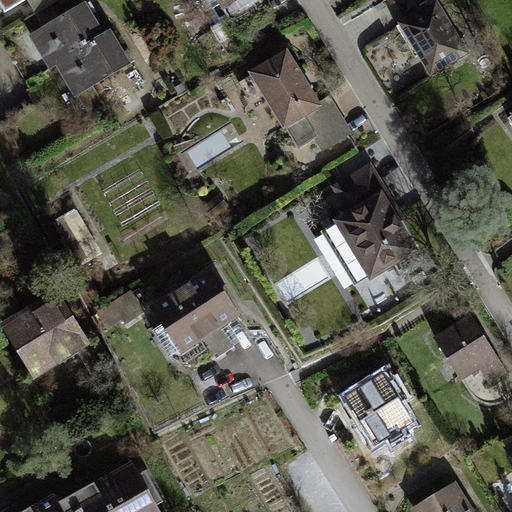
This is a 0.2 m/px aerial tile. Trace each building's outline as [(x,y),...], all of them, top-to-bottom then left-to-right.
[(28,3),(36,17),(51,8),(57,5),(53,0),(0,0),(8,14),(28,3)] [(215,0),(225,16),(250,0),(215,0)] [(438,0),(437,0),(398,24),(432,78),(472,54),(438,0)] [(44,30),(28,39),(48,72),(56,67),(104,39),(85,6),(59,21),(51,8),(36,17),(44,30)] [(112,34),(104,39),(56,67),(75,101),(80,99),(89,114),(104,106),(94,91),(132,70),(112,34)] [(289,51),(249,75),(285,134),(290,131),(299,146),(315,137),(323,152),(352,135),(330,98),(320,104),(289,51)] [(350,215),(335,224),(372,284),(421,254),(390,203),(394,201),(372,164),(333,188),(350,215)] [(67,219),(86,252),(98,245),(79,212),(67,219)] [(18,227),(0,237),(0,241),(9,257),(28,246),(18,227)] [(211,269),(150,308),(181,357),(242,318),(211,269)] [(56,292),(0,325),(0,327),(32,382),(90,348),(56,292)] [(131,292),(111,304),(124,326),(145,314),(131,292)] [(473,317),(438,337),(464,380),(480,370),(487,382),(507,371),(473,317)] [(387,374),(343,400),(374,452),(418,426),(387,374)] [(159,511),(133,465),(66,502),(71,511),(159,511)] [(474,511),(458,484),(414,510),(415,511),(474,511)] [(56,497),(27,511),(71,511),(66,502),(60,505),(56,497)]
